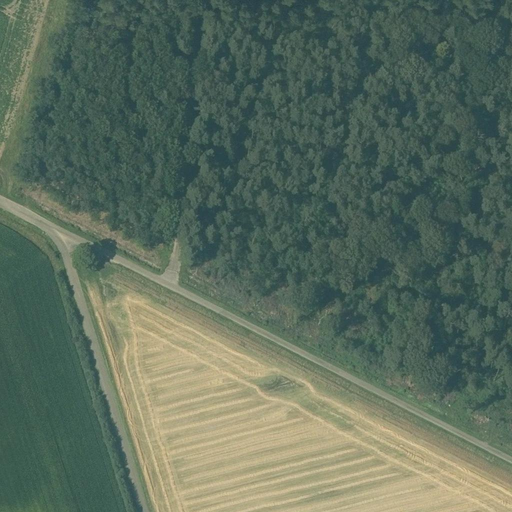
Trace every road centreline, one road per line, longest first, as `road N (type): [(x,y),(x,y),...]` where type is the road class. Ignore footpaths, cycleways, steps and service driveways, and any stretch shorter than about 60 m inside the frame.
road 1 (unclassified): [(58,232),(511,462)]
road 2 (unclassified): [(146,511),(58,232)]
